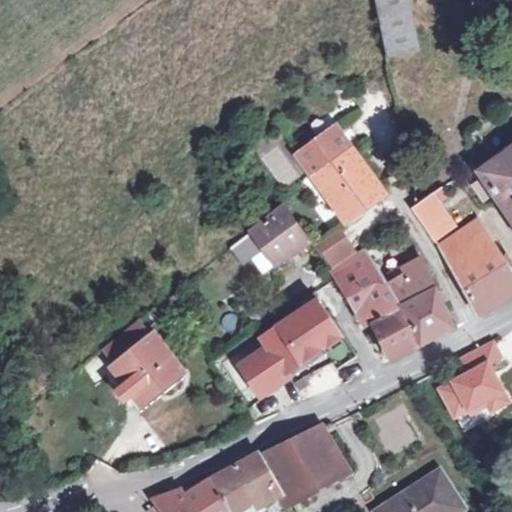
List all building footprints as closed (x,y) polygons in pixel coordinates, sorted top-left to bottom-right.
[(373,0),(385,57),(419,50),(407,0),(373,0)] [(308,146),(298,154),(286,163),(300,181),(312,172),(315,176),(345,216),(351,224),(364,214),(357,206),(379,190),(350,150),(332,127),(308,146)] [(511,149),(480,172),(511,219),(511,149)] [(441,186),(430,194),(437,204),(448,196),(441,186)] [(415,205),(411,208),(433,240),(453,225),(437,204),(430,194),(415,205)] [(281,207),(256,226),(229,247),(240,261),(260,247),(272,264),(306,241),(281,207)] [(438,248),(449,265),(479,315),(511,295),(511,274),(489,238),(487,240),(475,223),(438,248)] [(340,231),(317,245),(331,266),(354,252),(340,231)] [(335,276),(339,282),(366,326),(371,323),(400,308),(383,281),(363,251),(331,271),(335,276)] [(421,260),(383,281),(400,308),(420,345),(453,328),(421,260)] [(315,297),(311,292),(256,331),(282,369),(321,346),(340,335),(315,297)] [(164,297),(153,306),(160,316),(172,307),(164,297)] [(153,306),(137,319),(145,328),(160,316),(153,306)] [(400,308),(371,323),(391,360),(420,345),(400,308)] [(137,319),(100,348),(114,365),(110,368),(134,399),(158,380),(165,389),(183,375),(179,371),(183,368),(155,333),(151,336),(145,328),(137,319)] [(358,363),(340,375),(346,383),(363,372),(358,363)] [(165,389),(158,380),(134,399),(142,407),(165,389)] [(321,425),(261,454),(283,494),(279,496),(284,506),(350,471),(323,428),(321,425)] [(261,454),(212,480),(230,511),(236,511),(252,502),(256,509),(279,496),(283,494),(261,454)] [(454,511),(462,507),(439,471),(376,511),(454,511)] [(156,504),(146,511),(230,511),(212,480),(184,495),(179,489),(152,498),(156,504)]
